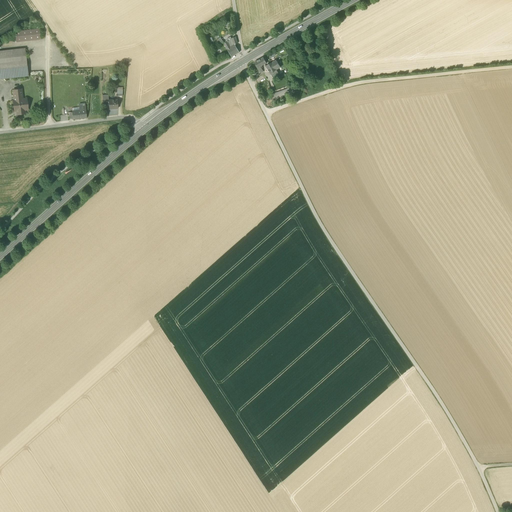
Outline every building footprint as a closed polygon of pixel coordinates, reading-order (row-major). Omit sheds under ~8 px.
[(15,32),(16,42),(40,39),(39,29),(15,32)] [(227,49),(232,57),(239,52),(235,45),(237,44),(236,37),(231,39),(231,37),(227,40),(228,42),(224,44),(227,49)] [(25,48),(5,51),(6,58),(26,56),(25,48)] [(26,56),(6,58),(0,58),(0,79),(28,76),(26,56)] [(254,63),(257,68),(261,66),(266,63),(267,63),(263,58),(259,60),(254,63)] [(270,73),(276,70),(272,63),(266,66),(270,73)] [(291,87),(273,94),(275,100),(294,93),(291,87)] [(17,111),(17,115),(18,115),(18,113),(24,112),(24,110),(28,110),(28,109),(26,109),(25,100),(26,100),(26,99),(22,100),(21,90),(13,90),(14,100),(13,101),(14,111),(17,111)] [(117,100),(108,100),(108,95),(102,96),(102,104),(108,104),(109,109),(118,109),(117,100)] [(72,113),(73,119),(86,117),(85,110),(85,107),(79,108),(80,111),(72,112),(72,113)]
